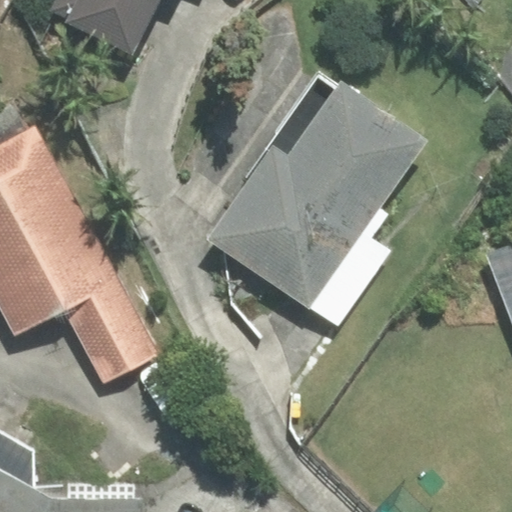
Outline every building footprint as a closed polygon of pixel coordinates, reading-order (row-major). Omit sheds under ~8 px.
[(60,0),(56,9),(72,16),(69,21),(131,50),(155,0),(60,0)] [(420,144),(321,76),(209,239),(338,327),(391,249),(374,238),(391,213),(378,205),(420,144)] [(34,129),(0,147),(0,304),(15,333),(67,306),(105,377),(154,351),(34,129)] [(511,241),(489,251),(511,313),(511,241)] [(33,487),(34,450),(0,430),(0,511),(138,511),(138,487),(33,487)]
